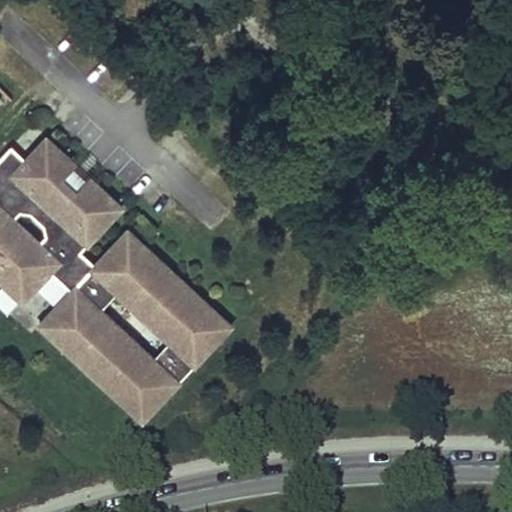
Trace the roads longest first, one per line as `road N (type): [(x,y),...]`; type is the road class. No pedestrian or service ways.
road 1 (secondary): [(103,511),(267,475),(505,465)]
road 2 (unknown): [(210,228),(116,137),(176,66),(237,15)]
